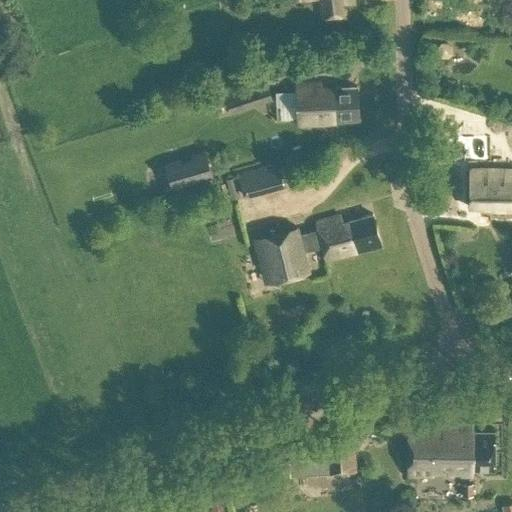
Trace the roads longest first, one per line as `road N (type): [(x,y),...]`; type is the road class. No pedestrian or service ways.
road 1 (unclassified): [(460,361),(5,511)]
road 2 (residential): [(400,0),(409,187),(460,361)]
